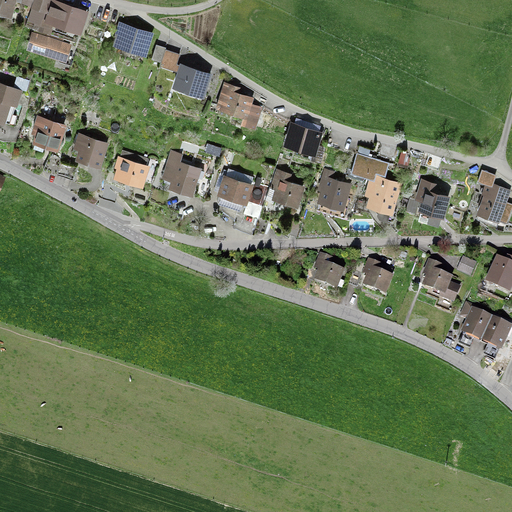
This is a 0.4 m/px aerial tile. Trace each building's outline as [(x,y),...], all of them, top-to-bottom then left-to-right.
[(17,0),(0,0),(0,14),(13,18),(17,0)] [(88,14),(46,0),(34,0),(33,5),(28,18),(37,21),(35,28),(49,33),(53,22),(82,32),(88,14)] [(154,34),(120,24),(114,45),(148,55),(154,34)] [(49,33),(35,28),(29,45),(69,58),(74,41),(49,33)] [(184,55),(171,52),(166,69),(170,70),(167,79),(194,86),(200,67),(182,62),(184,55)] [(19,89),(0,82),(0,119),(1,118),(17,123),(23,104),(15,102),(19,89)] [(241,88),(225,83),(217,108),(245,116),(243,123),(257,127),(263,107),(254,104),(256,97),(240,92),(241,88)] [(67,124),(37,116),(30,143),(60,151),(67,124)] [(325,132),(291,123),(285,145),(319,154),(325,132)] [(109,144),(83,135),(75,160),(101,168),(109,144)] [(152,160),(123,151),(116,172),(145,181),(152,160)] [(183,156),(170,153),(162,180),(171,182),(169,189),(194,197),(203,168),(181,162),(183,156)] [(63,160),(48,155),(43,168),(58,173),(63,160)] [(429,155),(425,167),(438,171),(441,159),(429,155)] [(387,165),(358,156),(353,173),(374,180),(375,175),(383,178),(387,165)] [(78,165),(63,160),(58,173),(74,178),(78,165)] [(252,176),(228,169),(220,193),(238,198),(244,201),(250,183),(252,176)] [(353,184),(327,178),(321,204),(346,210),(353,184)] [(307,187),(280,179),(274,200),(300,208),(307,187)] [(401,186),(378,179),(369,211),(391,217),(401,186)] [(436,186),(420,181),(414,201),(420,203),(417,213),(441,221),(448,199),(433,194),(436,186)] [(266,188),(250,183),(244,201),(238,198),(236,204),(240,205),(234,223),(261,231),(265,219),(257,216),(266,188)] [(508,192),(485,184),(474,215),(497,223),(508,192)] [(293,223),(290,234),(297,236),(300,226),(293,223)] [(477,264),(462,259),(456,274),(471,280),(477,264)] [(511,290),(511,266),(494,259),(483,287),(509,297),(511,290)] [(381,268),(366,262),(361,277),(366,279),(363,287),(385,296),(391,278),(379,273),(381,268)] [(345,271),(321,263),(314,283),(338,291),(345,271)] [(442,268),(427,263),(422,279),(424,280),(421,291),(440,298),(439,302),(453,306),(458,290),(449,287),(452,279),(440,275),(442,268)] [(361,272),(354,269),(349,282),(356,285),(361,272)] [(480,344),(491,319),(474,312),(475,309),(465,304),(459,319),(466,322),(460,335),(480,344)] [(491,319),(480,344),(500,353),(511,328),(491,319)]
